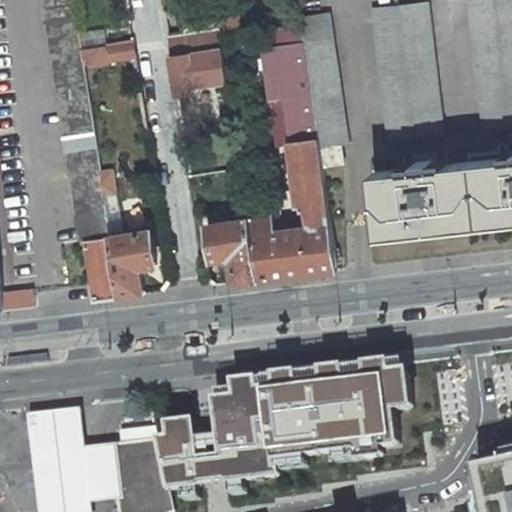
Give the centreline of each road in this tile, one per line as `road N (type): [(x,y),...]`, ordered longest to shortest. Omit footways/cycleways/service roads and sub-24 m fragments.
road 1 (residential): [(140,0),(196,361)]
road 2 (secondary): [(196,361),(511,321)]
road 3 (secondary): [(0,383),(196,361)]
